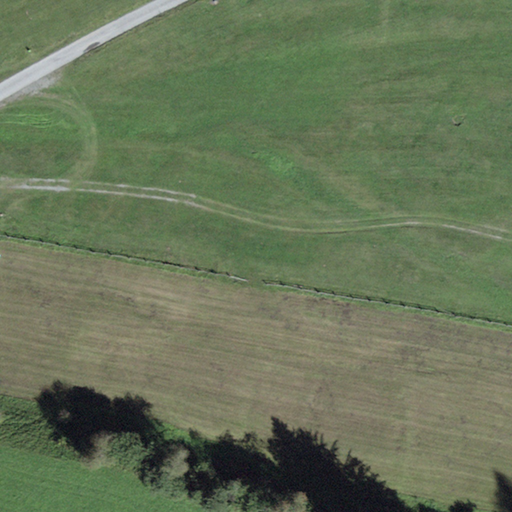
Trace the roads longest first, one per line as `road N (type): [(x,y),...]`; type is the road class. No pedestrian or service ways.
road 1 (track): [(511,230),(431,218),(323,226),(137,185),(0,171)]
road 2 (track): [(173,0),(0,88)]
